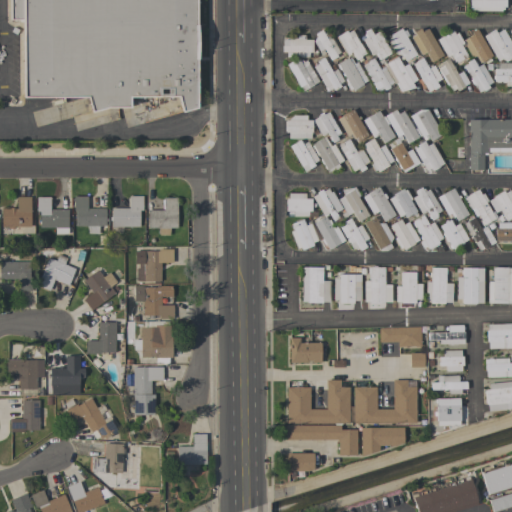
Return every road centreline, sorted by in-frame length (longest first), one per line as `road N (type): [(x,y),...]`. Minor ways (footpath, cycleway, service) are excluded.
road 1 (residential): [(276,24),(280,253),(511,258)]
road 2 (residential): [(239,97),(511,100)]
road 3 (residential): [(239,181),(511,181)]
road 4 (secondary): [(246,489),(241,249)]
road 5 (residential): [(0,177),(239,174)]
road 6 (residential): [(511,21),(276,24)]
road 7 (secondary): [(239,174),(239,42)]
